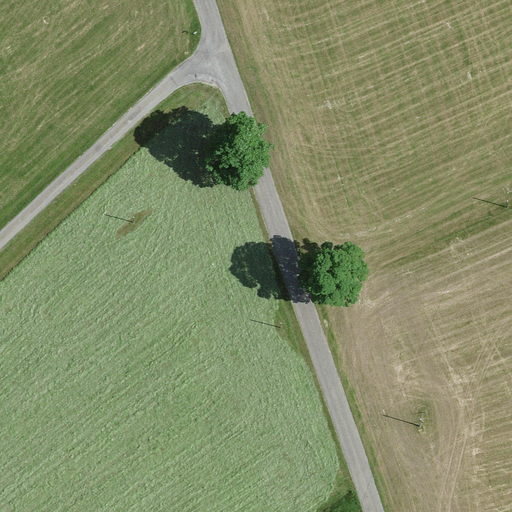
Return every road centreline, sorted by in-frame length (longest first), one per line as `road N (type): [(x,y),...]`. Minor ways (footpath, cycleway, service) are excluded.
road 1 (unclassified): [(379,511),(219,37)]
road 2 (unclassified): [(219,37),(0,240)]
